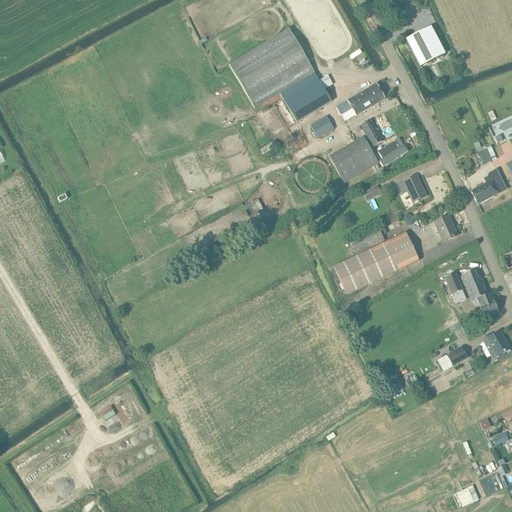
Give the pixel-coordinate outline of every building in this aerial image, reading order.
[(430,27),(405,40),(420,68),(445,55),(430,27)] [(280,93),(297,123),(332,102),(289,29),(228,65),(254,108),(280,93)] [(346,100),(346,101),(335,107),(340,116),(351,110),(355,117),(385,100),(376,83),(346,100)] [(492,111),(488,113),(491,121),(496,119),(492,111)] [(326,117),(311,126),(318,140),(334,131),(326,117)] [(370,121),(360,127),(372,148),(382,142),(370,121)] [(363,137),(354,143),(369,170),(378,164),(363,137)] [(273,142),(261,150),(263,154),(276,146),(273,142)] [(398,150),(393,142),(376,153),(381,161),(378,163),(382,169),(398,159),(408,153),(404,147),(398,150)] [(478,142),(474,144),(483,165),(497,160),(491,146),(485,148),(485,147),(481,149),(478,142)] [(477,205),(498,194),(506,190),(496,170),(488,174),(487,177),(483,180),(485,184),(471,191),(477,205)] [(398,185),(401,192),(406,189),(413,203),(426,197),(416,176),(398,185)] [(377,186),(362,193),(367,202),(381,195),(377,186)] [(257,199),(250,203),(255,214),(262,210),(257,199)] [(414,219),(406,213),(402,220),(410,225),(414,219)] [(443,243),(457,236),(448,216),(434,223),(443,243)] [(356,255),(384,240),(377,226),(349,240),(356,255)] [(335,268),(345,290),(348,295),(418,261),(405,233),(385,243),(335,268)] [(511,251),(502,256),(507,270),(511,267),(511,251)] [(477,278),(475,271),(460,277),(470,302),(476,300),(478,306),(483,318),(498,312),(492,300),(490,300),(488,295),(487,295),(480,277),(477,278)] [(455,275),(445,278),(455,305),(465,301),(455,275)] [(459,323),(451,327),(453,331),(461,326),(459,323)] [(486,339),(495,357),(496,357),(499,363),(511,356),(510,353),(505,356),(504,353),(509,350),(499,332),(486,339)] [(461,348),(437,361),(443,372),(467,359),(461,348)] [(105,421),(115,415),(111,407),(101,413),(105,421)] [(511,415),(511,407),(500,413),(503,420),(511,415)] [(487,420),(478,424),(482,432),(490,429),(487,420)] [(495,446),(507,441),(504,434),(492,439),(495,446)] [(502,477),(508,474),(504,465),(498,468),(502,477)] [(458,509),(467,505),(478,500),(472,486),(461,491),(461,492),(452,495),(458,509)]
